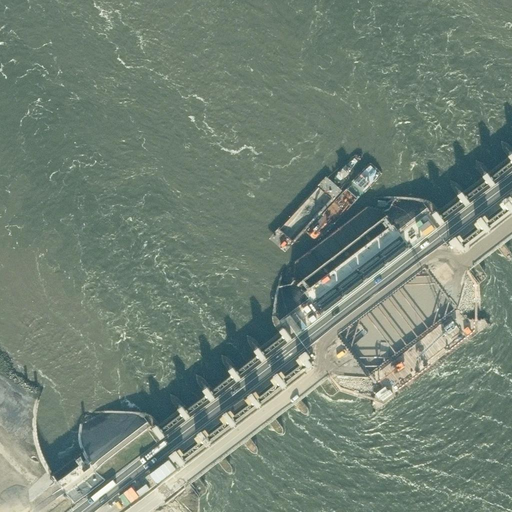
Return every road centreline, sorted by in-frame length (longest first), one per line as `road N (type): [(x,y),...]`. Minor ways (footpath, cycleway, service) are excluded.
road 1 (motorway): [(511,181),(82,511)]
road 2 (motorway): [(141,511),(511,225)]
